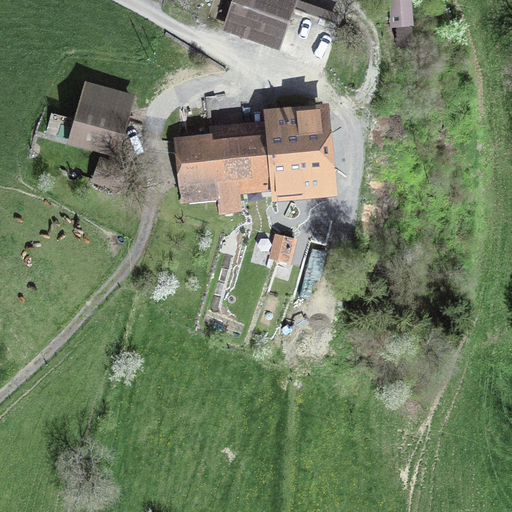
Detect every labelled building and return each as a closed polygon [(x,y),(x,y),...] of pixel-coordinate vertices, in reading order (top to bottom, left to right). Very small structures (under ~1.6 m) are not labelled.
[(240,0),(231,28),(275,43),(290,0),(240,0)] [(408,0),(392,0),(394,25),(406,24),(405,8),(409,7),(408,0)] [(299,17),(296,27),(340,40),(343,29),(299,17)] [(408,29),(399,29),(399,45),(408,45),(408,29)] [(70,141),(118,154),(132,102),(84,88),(70,141)] [(274,176),(276,190),(326,185),(319,117),(269,122),(271,137),(256,138),(255,137),(212,141),(212,140),(180,143),(185,201),(218,197),(220,214),(241,209),(238,180),(274,176)] [(316,238),(330,243),(338,219),(324,214),(316,238)] [(273,258),(288,262),(293,240),(278,236),(273,258)]
